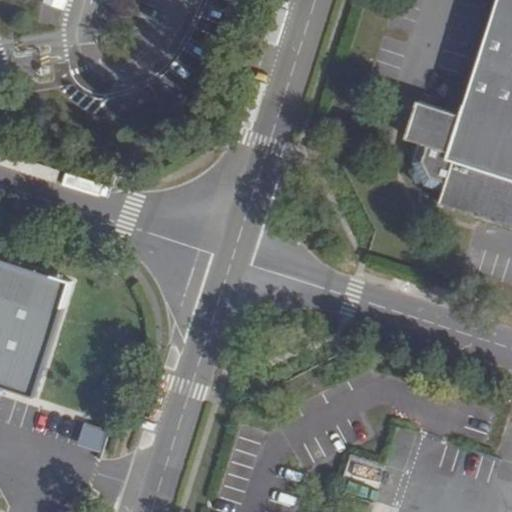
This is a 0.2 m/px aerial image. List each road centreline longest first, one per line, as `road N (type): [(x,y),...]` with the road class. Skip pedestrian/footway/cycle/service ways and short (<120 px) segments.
road 1 (unclassified): [(228,257),(511,348)]
road 2 (unclassified): [(228,257),(313,0)]
road 3 (unclassified): [(150,511),(228,257)]
road 4 (unclassified): [(0,183),(228,257)]
